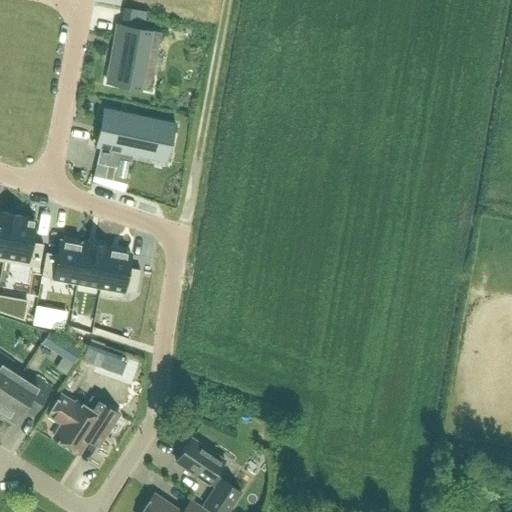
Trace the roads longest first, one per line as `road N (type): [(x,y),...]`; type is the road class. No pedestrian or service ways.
road 1 (residential): [(46,190),(181,237),(164,333),(162,408)]
road 2 (residential): [(46,190),(76,21),(66,0)]
road 3 (residential): [(95,511),(162,408)]
